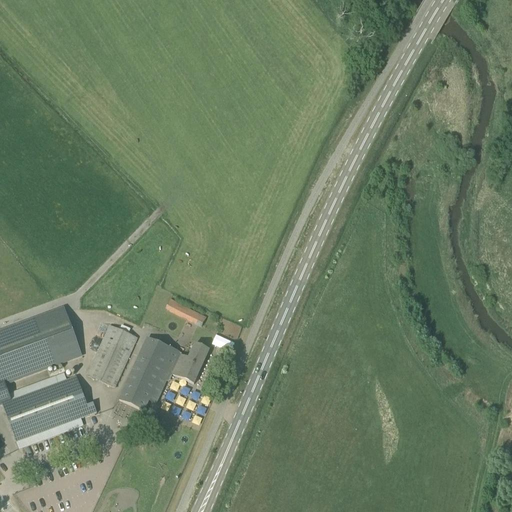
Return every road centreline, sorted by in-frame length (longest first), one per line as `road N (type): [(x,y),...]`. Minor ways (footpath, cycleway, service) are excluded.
road 1 (primary): [(201,511),(330,208),(442,0)]
road 2 (track): [(511,373),(476,511)]
